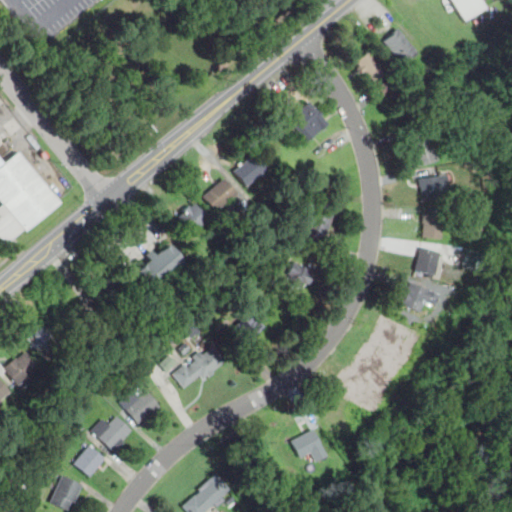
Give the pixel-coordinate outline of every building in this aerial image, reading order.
[(451,3),(449,0),(479,0),(485,9),(463,22),(455,10),(452,12),(448,5),(451,3)] [(408,57),(401,63),(384,44),(393,36),(392,34),(396,30),(417,54),(411,60),(408,57)] [(365,73),(363,75),(358,69),(360,68),(356,63),(369,51),(386,70),(372,82),(365,73)] [(326,125),(304,144),(286,122),(308,104),(326,125)] [(413,156),(411,156),(408,146),(430,139),(436,162),(416,167),(413,156)] [(1,245),(0,243),(0,166),(17,153),(56,202),(20,231),(20,230),(1,245)] [(266,169),(244,188),(232,175),(255,156),(266,169)] [(446,176),(449,199),(423,202),(422,190),(420,190),(419,179),(446,176)] [(224,180),(236,194),(214,212),(203,198),(224,180)] [(195,204),(210,222),(193,236),(178,218),(195,204)] [(332,216),(324,240),(306,233),(314,209),(332,216)] [(422,225),(420,225),(421,216),(442,218),(440,241),(420,239),(422,225)] [(167,246),(180,262),(148,290),(134,274),(149,262),(145,257),(152,252),(156,256),(167,246)] [(421,248),(439,253),(433,277),(415,273),(421,248)] [(303,284),(299,291),(283,282),(294,262),(310,272),(307,277),(312,280),(308,286),(303,284)] [(106,279),(121,298),(105,312),(89,294),(106,279)] [(410,284),(438,296),(433,308),(422,303),(418,314),(400,307),(410,284)] [(264,326),(238,349),(225,334),(251,311),(264,326)] [(44,326),(58,342),(47,352),(53,360),(46,366),(25,342),(44,326)] [(189,348),(183,354),(178,348),(185,343),(189,348)] [(194,360),(191,357),(199,351),(202,355),(212,347),(224,361),(202,379),(198,375),(182,387),(171,373),(183,363),(186,367),(194,360)] [(2,371),(14,360),(15,361),(24,353),(37,367),(28,375),(30,378),(17,389),(2,371)] [(175,362),(166,371),(159,364),(169,356),(175,362)] [(0,381),(9,392),(0,400),(0,381)] [(137,424),(120,402),(132,392),(137,398),(145,392),(158,407),(137,424)] [(82,419),(76,426),(62,414),(68,407),(82,419)] [(113,452),(91,431),(102,420),(107,425),(115,416),(130,431),(122,440),(124,442),(113,452)] [(309,452),(299,458),(288,440),(309,426),(326,454),(315,461),(309,452)] [(89,476),(73,463),(86,446),(103,459),(89,476)] [(219,497),(222,501),(214,507),(211,504),(202,511),(186,511),(181,506),(198,490),(196,489),(213,474),(227,489),(219,497)] [(81,485),(74,503),(70,501),(66,510),(49,503),(61,476),(81,485)] [(22,488),(19,497),(10,494),(13,485),(22,488)]
